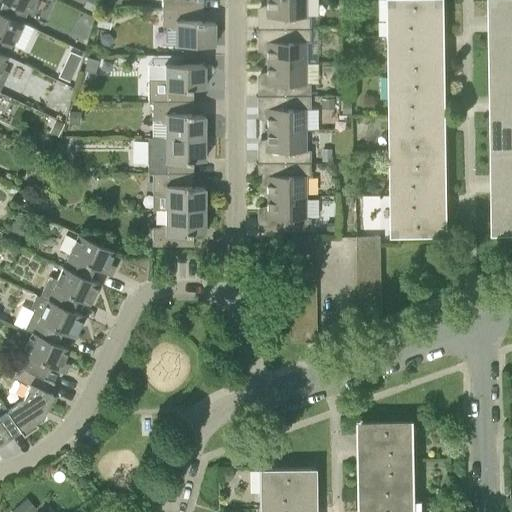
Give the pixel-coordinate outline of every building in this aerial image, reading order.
[(1,0),(0,3),(0,11),(21,22),(26,11),(27,11),(32,0),(1,0)] [(97,0),(85,0),(83,6),(92,10),(97,0)] [(161,0),(162,8),(203,8),(202,0),(161,0)] [(277,17),(277,29),(310,29),(310,16),(305,16),(305,0),(266,0),(267,8),(258,10),(258,17),(277,17)] [(383,0),(384,31),(392,31),(391,0),(383,0)] [(392,0),(394,75),(441,75),(439,0),(392,0)] [(511,0),(493,0),(495,73),(511,73),(511,0)] [(354,4),(342,4),(343,21),(354,21),(354,4)] [(203,8),(162,8),(162,26),(168,26),(171,29),(175,29),(175,45),(214,45),(214,22),(203,22),(203,8)] [(22,22),(21,22),(0,11),(0,51),(6,55),(11,44),(12,44),(22,22)] [(109,29),(112,15),(99,12),(96,26),(109,29)] [(310,29),(277,29),(277,41),(258,41),(258,48),(267,50),(267,62),(305,62),(305,42),(310,42),(310,29)] [(7,55),(6,55),(0,51),(0,89),(8,72),(1,68),(7,55)] [(94,74),(99,59),(86,55),(82,70),(94,74)] [(305,62),(267,62),(267,74),(258,77),(258,84),(277,84),(277,96),(310,96),(310,83),(305,83),(305,62)] [(190,87),(204,87),(204,65),(165,65),(165,80),(158,80),(154,83),(148,83),(148,102),(152,102),(152,101),(187,101),(187,89),(190,87)] [(73,73),(62,68),(58,76),(69,82),(73,73)] [(511,152),(511,73),(495,73),(496,153),(511,152)] [(441,75),(394,75),(395,156),(442,155),(441,75)] [(310,96),(277,96),(277,108),(258,108),(258,115),(267,117),(267,129),(305,129),(305,109),(310,109),(310,96)] [(334,97),(321,97),(321,108),(334,108),(334,97)] [(152,101),(152,102),(152,119),(158,119),(161,122),(165,122),(165,137),(204,137),(204,115),(190,115),(187,113),(187,101),(152,101)] [(352,101),(344,101),(344,113),(352,112),(352,101)] [(80,124),(80,111),(69,111),(68,123),(80,124)] [(63,122),(55,119),(49,132),(57,135),(63,122)] [(305,129),(267,129),(267,141),(258,143),(258,151),(277,151),(277,163),(310,162),(310,149),(305,150),(305,129)] [(204,137),(165,137),(147,137),(147,173),(152,173),(187,173),(187,161),(190,159),(204,159),(204,137)] [(331,149),(321,149),(321,161),(331,161),(331,149)] [(511,152),(496,153),(497,234),(511,233),(511,152)] [(442,155),(395,156),(396,235),(443,234),(442,155)] [(70,166),(70,157),(55,156),(55,166),(70,166)] [(310,162),(277,163),(277,174),(258,174),(258,182),(267,184),(267,196),(305,196),(305,175),(310,175),(310,162)] [(336,175),(336,164),(325,164),(325,170),(331,175),(336,175)] [(204,187),(190,187),(187,185),(187,173),(152,173),(152,209),(165,209),(204,209),(204,187)] [(53,191),(45,195),(51,207),(59,203),(53,191)] [(37,213),(42,201),(27,194),(21,206),(37,213)] [(305,196),(267,196),(267,208),(258,211),(258,218),(277,218),(277,229),(256,229),(256,230),(310,230),(310,216),(305,216),(305,196)] [(190,231),(204,231),(204,209),(165,209),(165,224),(161,224),(158,227),(152,227),(152,246),(187,246),(187,233),(190,231)] [(335,221),(326,221),(326,233),(335,233),(335,221)] [(22,228),(12,224),(7,236),(16,240),(22,228)] [(88,278),(93,267),(110,275),(115,265),(108,262),(113,250),(78,233),(68,255),(69,255),(64,266),(63,266),(88,278)] [(357,236),(357,247),(381,246),(380,235),(357,236)] [(291,236),(291,249),(315,248),(315,236),(291,236)] [(126,243),(126,253),(140,253),(139,243),(126,243)] [(381,246),(357,247),(357,259),(381,258),(381,246)] [(315,248),(291,249),(291,260),(315,260),(315,248)] [(381,258),(357,259),(357,269),(381,269),(381,258)] [(315,260),(291,260),(291,272),(315,271),(315,260)] [(88,278),(63,266),(57,279),(49,275),(39,296),(47,300),(47,299),(71,311),(71,310),(76,299),(88,304),(95,290),(97,291),(101,284),(88,278)] [(381,269),(357,269),(357,280),(381,280),(381,269)] [(315,271),(291,272),(291,283),(315,283),(315,271)] [(381,280),(357,280),(358,292),(381,291),(381,280)] [(315,283),(291,283),(291,294),(315,294),(315,283)] [(381,291),(358,292),(358,302),(382,302),(381,291)] [(315,294),(291,294),(292,305),(289,305),(289,306),(316,305),(315,294)] [(71,310),(71,311),(47,299),(47,300),(41,312),(34,308),(24,329),(32,332),(56,343),(56,342),(61,331),(73,337),(79,323),(82,324),(85,316),(71,310)] [(382,302),(358,302),(358,314),(382,314),(382,302)] [(316,305),(289,306),(289,317),(316,317),(316,305)] [(316,317),(289,317),(290,328),(316,328),(316,317)] [(316,328),(290,328),(290,340),(316,340),(316,328)] [(32,332),(22,353),(23,353),(18,365),(18,366),(46,379),(52,367),(64,373),(69,363),(62,359),(67,348),(56,342),(56,343),(32,332)] [(54,382),(46,379),(18,366),(13,377),(29,384),(22,400),(8,410),(7,410),(18,426),(17,426),(23,434),(37,424),(36,422),(41,418),(42,418),(53,394),(49,392),(54,382)] [(7,410),(8,410),(3,403),(0,405),(0,442),(10,436),(8,432),(17,426),(18,426),(7,410)] [(364,500),(410,499),(409,420),(363,421),(364,500)] [(263,511),(310,511),(309,467),(263,468),(263,511)] [(233,470),(223,470),(223,481),(229,481),(234,476),(233,470)] [(12,511),(34,511),(37,510),(26,497),(11,510),(12,511)] [(410,511),(410,499),(364,500),(364,511),(410,511)]
